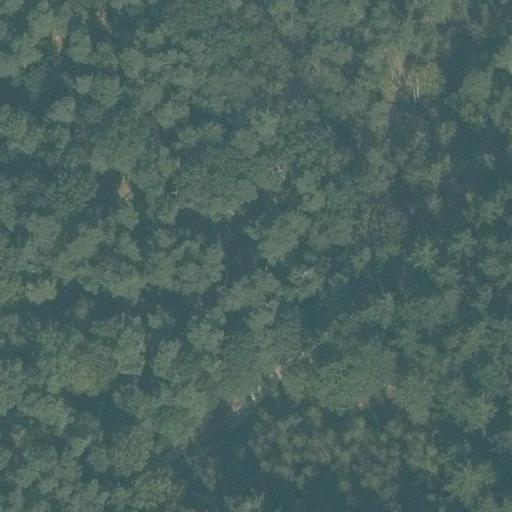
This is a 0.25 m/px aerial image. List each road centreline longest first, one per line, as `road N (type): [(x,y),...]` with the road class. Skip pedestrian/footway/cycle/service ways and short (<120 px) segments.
road 1 (track): [(511,202),(122,489)]
road 2 (track): [(239,123),(368,312)]
road 3 (track): [(122,489),(0,315)]
